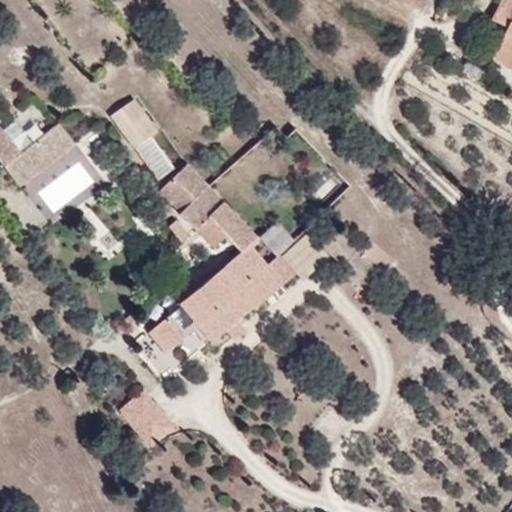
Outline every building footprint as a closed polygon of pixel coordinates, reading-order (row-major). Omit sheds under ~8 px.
[(511,3),(506,0),(498,0),(488,25),(499,30),(486,65),(511,78),(511,3)] [(475,90),(482,77),(462,66),(455,80),(475,90)] [(1,139),(0,139),(0,167),(23,198),(76,157),(59,135),(21,164),(1,139)] [(172,179),(148,147),(134,157),(157,190),(172,179)] [(251,249),(205,191),(176,213),(189,231),(204,219),(235,261),(242,256),(243,257),(250,251),(249,250),(251,249)] [(310,239),(283,246),(290,274),(318,267),(310,239)] [(382,285),(332,239),(318,254),(343,277),(340,281),(365,304),(382,285)] [(189,330),(257,277),(242,256),(235,261),(158,320),(175,342),(189,330)] [(291,278),(278,261),(257,277),(271,294),(291,278)] [(228,327),(271,294),(257,277),(189,330),(201,348),(212,341),(222,355),(238,341),(228,327)] [(115,410),(145,450),(174,429),(144,389),(115,410)]
